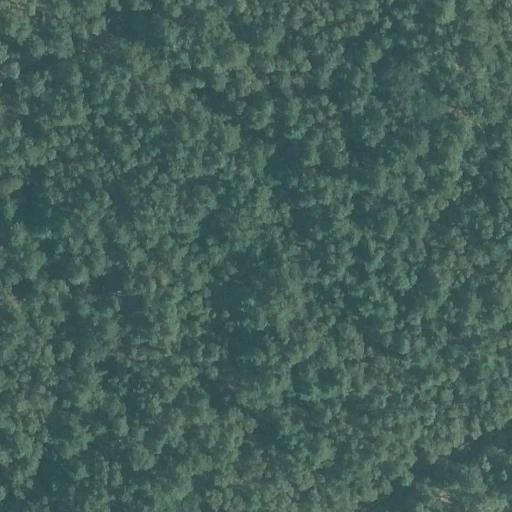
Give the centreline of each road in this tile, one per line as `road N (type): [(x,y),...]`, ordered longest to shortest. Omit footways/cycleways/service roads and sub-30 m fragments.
road 1 (track): [(348,511),(511,407)]
road 2 (track): [(133,0),(0,72)]
